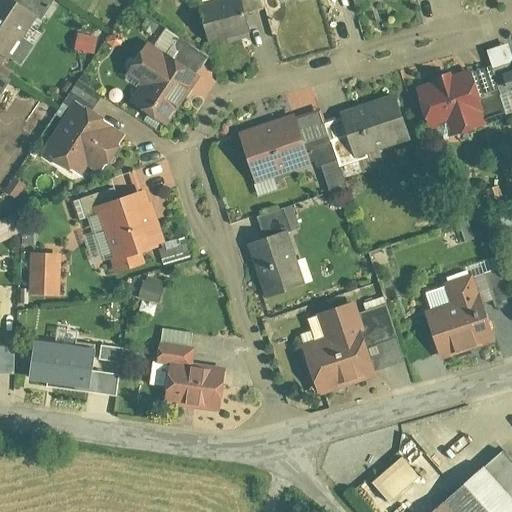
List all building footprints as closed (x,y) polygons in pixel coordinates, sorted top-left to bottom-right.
[(35,16),(13,0),(0,0),(0,60),(2,62),(35,16)] [(242,0),(237,0),(196,10),(205,48),(252,36),(242,0)] [(93,55),(98,39),(78,33),(73,48),(93,55)] [(200,69),(148,44),(135,71),(141,74),(126,105),(171,127),(200,69)] [(471,74),(418,91),(431,128),(448,123),(453,135),(477,127),(473,114),(484,111),(471,74)] [(76,80),(69,93),(95,107),(101,94),(76,80)] [(400,95),(339,115),(355,167),(417,147),(400,95)] [(124,126),(77,103),(47,164),(93,187),(124,126)] [(302,117),(228,140),(247,201),(322,177),(302,117)] [(149,185),(94,203),(116,273),(171,255),(149,185)] [(15,218),(0,219),(0,238),(16,237),(15,218)] [(283,226),(249,237),(270,300),(304,288),(283,226)] [(28,296),(60,297),(61,254),(29,253),(28,296)] [(145,275),(137,298),(158,305),(165,282),(145,275)] [(475,286),(422,307),(445,367),(499,346),(475,286)] [(356,297),(291,318),(317,397),(382,375),(356,297)] [(74,345),(76,332),(56,329),(54,342),(74,345)] [(164,336),(160,362),(189,367),(194,342),(164,336)] [(75,347),(34,340),(28,377),(89,388),(96,345),(76,342),(75,347)] [(0,373),(17,374),(18,342),(0,341),(0,373)] [(225,375),(168,365),(162,400),(219,410),(225,375)] [(511,511),(511,451),(508,446),(432,511),(511,511)] [(360,494),(381,511),(384,511),(417,474),(394,455),(360,494)]
